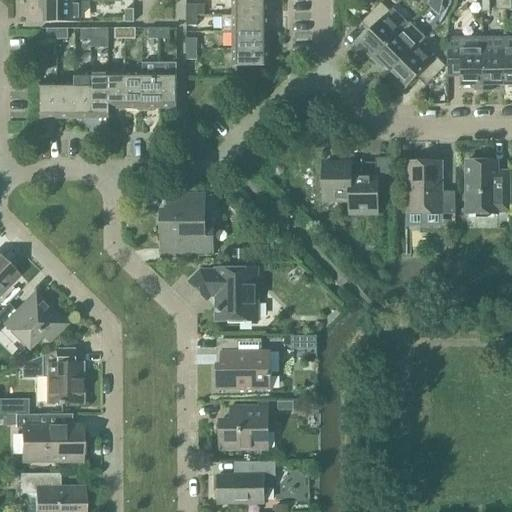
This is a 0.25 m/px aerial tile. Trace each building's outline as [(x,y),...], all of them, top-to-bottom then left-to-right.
[(44,23),(80,23),(80,0),(40,1),(40,10),(45,10),(44,23)] [(268,0),(232,0),(232,15),(268,15),(268,0)] [(511,0),(503,0),(504,9),(511,9),(511,0)] [(372,59),(400,30),(386,16),(390,12),(380,2),(361,22),(370,31),(360,41),(369,50),(366,53),(372,59)] [(185,15),(196,15),(196,5),(185,5),(185,15)] [(133,22),(133,10),(125,10),(125,23),(133,22)] [(196,15),(185,15),(185,26),(196,26),(196,15)] [(221,31),(232,31),(232,32),(268,32),(268,15),(232,15),(221,15),(221,31)] [(410,23),(401,31),(400,30),(372,59),(379,66),(383,63),(390,71),(415,45),(417,47),(426,39),(410,23)] [(56,40),(56,29),(46,29),(47,40),(56,40)] [(56,29),(56,40),(67,40),(67,29),(56,29)] [(90,39),(90,29),(81,29),(81,39),(90,39)] [(90,29),(90,39),(101,39),(101,29),(90,29)] [(124,40),(124,29),(114,29),(114,40),(124,40)] [(124,29),(124,40),(135,40),(135,29),(124,29)] [(157,39),(157,29),(148,29),(148,39),(157,39)] [(157,29),(157,39),(169,39),(169,29),(157,29)] [(232,48),(269,48),(268,32),(232,32),(232,48)] [(483,90),(482,37),(447,38),(448,72),(460,72),(460,85),(473,85),(473,90),(483,90)] [(505,85),(504,37),(482,37),(483,90),(492,90),(492,85),(505,85)] [(186,48),(196,48),(196,39),(185,39),(186,48)] [(431,61),(417,47),(415,45),(390,71),(399,80),(396,83),(403,91),(417,77),(426,86),(445,66),(435,57),(431,61)] [(196,48),(186,48),(186,60),(196,60),(196,48)] [(269,48),(232,48),(232,67),(269,67),(269,48)] [(141,73),(141,109),(158,109),(157,63),(143,64),(143,73),(141,73)] [(176,109),(176,73),(176,63),(157,63),(158,109),(176,109)] [(91,119),(90,83),(90,73),(73,73),(73,83),(74,119),(91,119)] [(91,73),(91,83),(90,83),(91,119),(109,118),(109,109),(108,109),(108,83),(107,73),(91,73)] [(125,109),(124,73),(107,73),(108,83),(108,109),(109,109),(125,109)] [(141,109),(141,73),(124,73),(125,109),(141,109)] [(57,119),(56,83),(40,83),(40,119),(57,119)] [(56,83),(57,119),(74,119),(73,83),(56,83)] [(376,187),(391,187),(390,158),(376,158),(376,176),(350,177),(350,164),(322,164),(323,201),(349,201),(350,214),(376,213),(376,187)] [(497,212),(510,212),(509,171),(497,171),(497,162),(466,162),(466,214),(498,214),(497,212)] [(441,226),(441,215),(454,215),(454,192),(442,192),(442,163),(407,163),(407,226),(441,226)] [(203,232),(203,229),(203,196),(172,196),(172,212),(161,212),(161,216),(160,218),(160,229),(162,231),(162,232),(203,232)] [(203,232),(162,232),(162,252),(211,252),(211,229),(203,229),(203,232)] [(0,260),(0,293),(17,278),(0,260)] [(255,320),(255,269),(216,269),(216,272),(201,272),(190,282),(205,298),(209,296),(216,300),(216,320),(255,320)] [(48,342),(64,325),(34,295),(16,313),(7,305),(0,311),(0,329),(4,325),(27,348),(41,334),(48,342)] [(270,377),(270,373),(268,373),(268,352),(261,352),(261,339),(221,339),(221,364),(216,364),(216,390),(268,390),(268,377),(270,377)] [(34,393),(46,393),(46,403),(80,403),(80,365),(68,365),(68,352),(55,351),(20,365),(20,379),(34,379),(34,393)] [(263,432),(267,432),(267,407),(229,407),(229,421),(218,421),(218,432),(222,432),(222,449),(263,449),(263,432)] [(80,462),(81,427),(47,427),(47,415),(15,415),(15,428),(21,428),(20,461),(80,462)] [(262,481),(273,481),(273,462),(242,462),(243,475),(216,475),(216,504),(262,504),(262,481)] [(24,511),(80,511),(80,489),(59,489),(59,474),(19,474),(19,494),(25,494),(24,511)]
